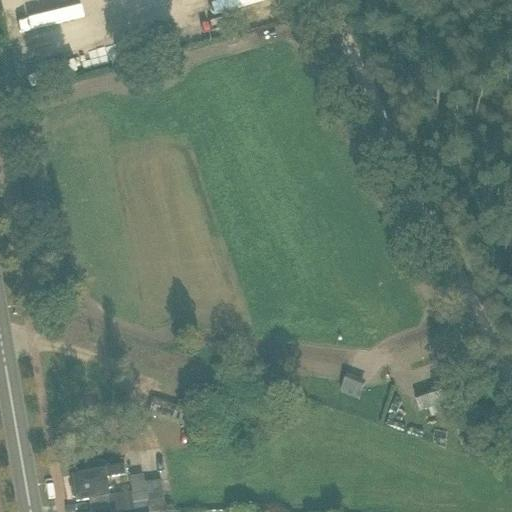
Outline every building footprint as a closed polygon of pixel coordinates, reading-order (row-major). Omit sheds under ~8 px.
[(142,61),(176,51),(174,40),(139,50),(142,61)] [(341,392),(358,400),(365,386),(348,378),(341,392)] [(471,410),(465,395),(460,382),(416,398),(421,412),(431,408),(449,401),(455,416),(471,410)] [(200,414),(153,399),(148,415),(195,430),(200,414)] [(105,479),(124,476),(122,461),(86,468),(87,473),(69,477),(70,478),(73,478),(74,485),(71,486),(71,487),(73,487),(76,503),(88,501),(90,511),(164,511),(160,482),(143,484),(142,477),(129,479),(131,495),(108,498),(105,479)]
